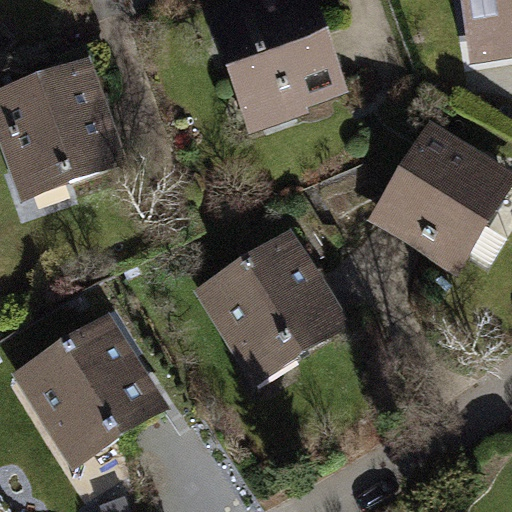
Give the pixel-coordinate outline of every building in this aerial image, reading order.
[(313,0),(251,0),(205,17),(249,138),(308,117),(307,113),(349,97),(313,0)] [(511,0),(459,0),(470,69),(511,62),(511,0)] [(90,63),(0,95),(0,154),(20,209),(128,170),(90,63)] [(511,174),(429,124),(367,226),(457,282),(511,192),(511,174)] [(291,233),(193,296),(254,392),(352,330),(291,233)] [(108,317),(12,380),(73,476),(169,416),(108,317)]
